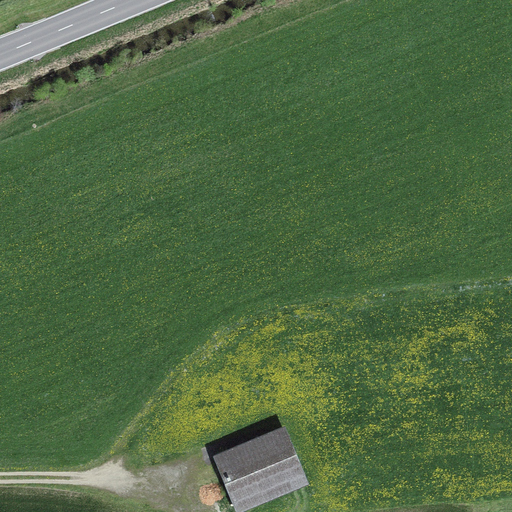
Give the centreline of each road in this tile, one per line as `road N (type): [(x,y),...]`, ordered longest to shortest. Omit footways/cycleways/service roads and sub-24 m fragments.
road 1 (track): [(145,477),(0,480)]
road 2 (secondary): [(134,0),(0,54)]
